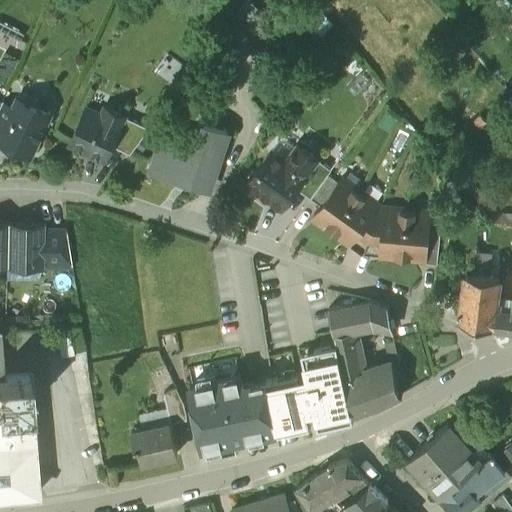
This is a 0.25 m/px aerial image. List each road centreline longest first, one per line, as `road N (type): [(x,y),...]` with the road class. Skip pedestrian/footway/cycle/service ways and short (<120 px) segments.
road 1 (residential): [(0,192),(112,205),(437,311),(495,368)]
road 2 (residential): [(70,511),(271,471),(350,440)]
road 3 (residential): [(350,440),(495,368)]
